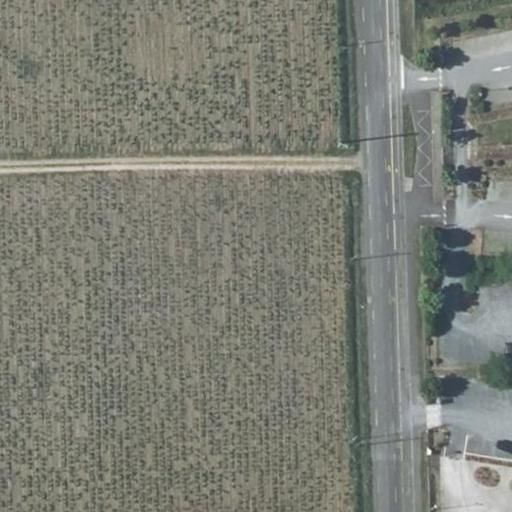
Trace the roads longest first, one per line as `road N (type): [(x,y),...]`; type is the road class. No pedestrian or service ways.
road 1 (tertiary): [(371,0),(389,511)]
road 2 (track): [(378,163),(0,171)]
